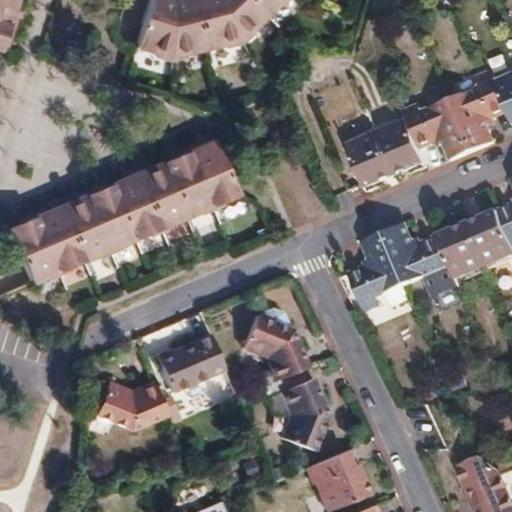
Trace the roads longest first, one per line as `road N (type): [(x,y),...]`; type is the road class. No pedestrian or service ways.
road 1 (residential): [(305,250),(428,511)]
road 2 (residential): [(305,250),(77,338)]
road 3 (residential): [(511,161),(305,250)]
